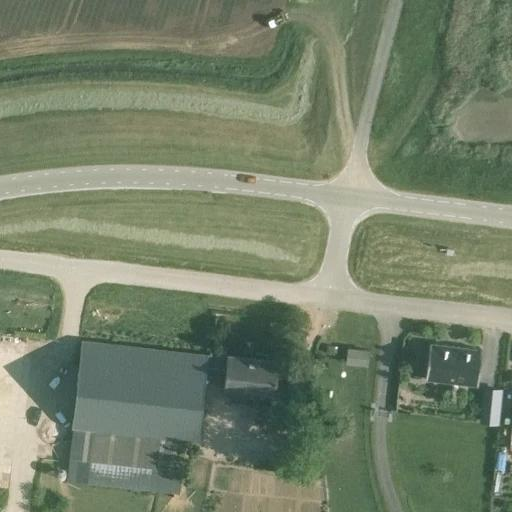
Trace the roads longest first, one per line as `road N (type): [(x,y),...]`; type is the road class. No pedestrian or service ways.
road 1 (secondary): [(0,187),(149,176),(347,196)]
road 2 (residential): [(0,259),(326,297)]
road 3 (unclassified): [(398,0),(347,196)]
road 4 (residential): [(326,297),(511,321)]
road 5 (unknown): [(82,269),(47,391),(0,415)]
road 6 (secondary): [(347,196),(511,216)]
